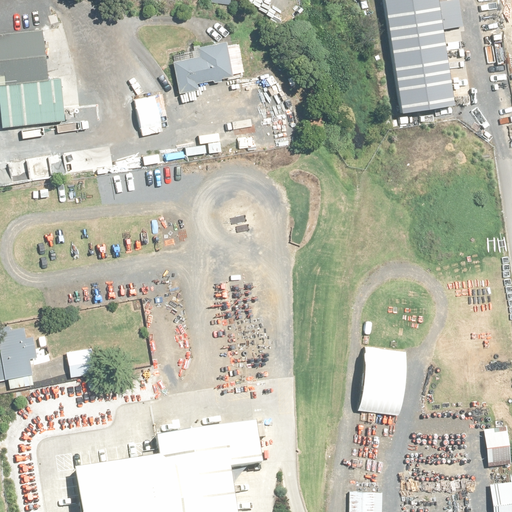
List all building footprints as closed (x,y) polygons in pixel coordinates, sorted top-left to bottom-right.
[(432,0),(375,0),(394,115),(449,107),(437,28),(432,1),(432,0)] [(0,30),(0,78),(41,74),(37,27),(0,30)] [(189,57),(169,61),(175,94),(194,90),(193,83),(208,80),(209,84),(219,82),(218,79),(228,77),(221,40),(187,46),(189,57)] [(0,94),(0,137),(45,136),(43,92),(0,94)] [(162,94),(129,100),(136,134),(168,128),(162,94)] [(120,96),(99,102),(103,118),(124,112),(120,96)] [(237,97),(205,102),(209,123),(241,118),(237,97)] [(0,378),(4,378),(6,389),(30,385),(25,358),(34,356),(31,335),(22,336),(20,327),(7,329),(6,323),(0,324),(0,378)] [(92,346),(62,351),(66,376),(96,371),(92,346)] [(69,486),(73,511),(222,511),(218,486),(247,482),(240,427),(133,442),(138,477),(69,486)] [(507,427),(482,429),(485,467),(510,465),(507,427)] [(511,511),(511,484),(511,483),(489,485),(491,511),(511,511)] [(378,511),(379,492),(346,491),(345,511),(378,511)]
